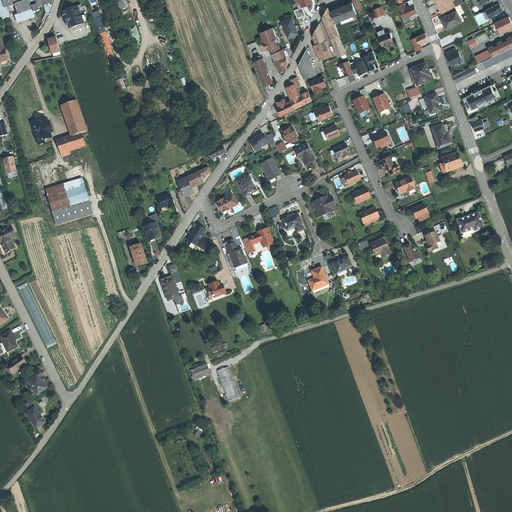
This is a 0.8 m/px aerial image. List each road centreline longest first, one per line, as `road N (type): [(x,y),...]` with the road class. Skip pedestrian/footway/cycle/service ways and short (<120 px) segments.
road 1 (residential): [(0,266),(71,400),(198,203)]
road 2 (track): [(511,263),(267,340),(226,363)]
road 3 (residential): [(437,48),(345,89),(340,101),(402,230)]
road 4 (residential): [(198,203),(269,104),(326,0)]
road 5 (track): [(323,511),(416,483),(511,432)]
road 6 (residential): [(198,203),(223,227),(298,189),(322,249)]
road 7 (tertiary): [(437,48),(477,164)]
